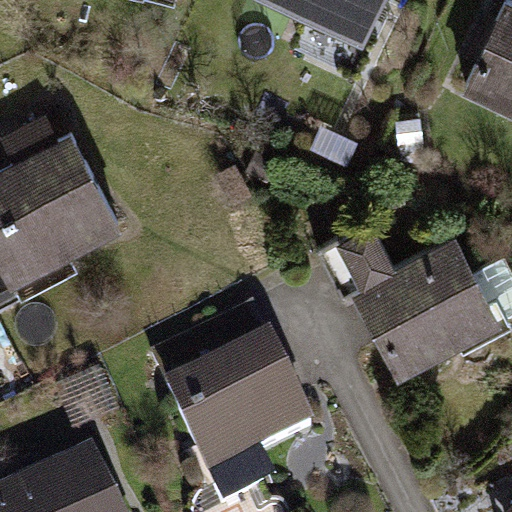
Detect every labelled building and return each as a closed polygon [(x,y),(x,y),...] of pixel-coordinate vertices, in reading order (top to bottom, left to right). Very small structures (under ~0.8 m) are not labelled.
[(394,0),(261,0),(258,8),(365,59),(394,0)] [(511,10),(507,8),(464,103),(511,124),(511,10)] [(60,146),(48,123),(2,148),(16,174),(0,182),(0,272),(16,302),(128,242),(73,139),(60,146)] [(508,334),(457,243),(403,274),(376,226),(334,249),(360,296),(347,303),(399,395),(508,334)] [(315,444),(270,349),(165,399),(210,494),(315,444)] [(123,511),(98,458),(0,504),(0,511),(123,511)]
